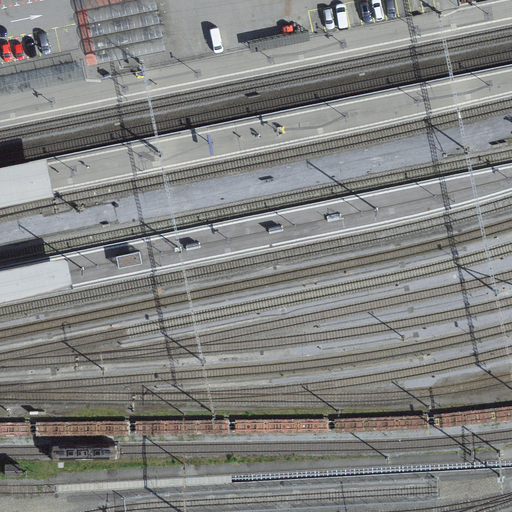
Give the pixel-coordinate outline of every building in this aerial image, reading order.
[(153,0),(129,0),(86,9),(97,66),(164,53),(153,0)] [(307,32),(249,43),(250,49),(251,52),(309,41),(308,37),(307,32)] [(0,96),(86,79),(82,60),(0,76),(0,96)] [(0,202),(54,192),(47,160),(0,169),(0,202)] [(0,301),(73,287),(67,255),(0,268),(0,301)]
